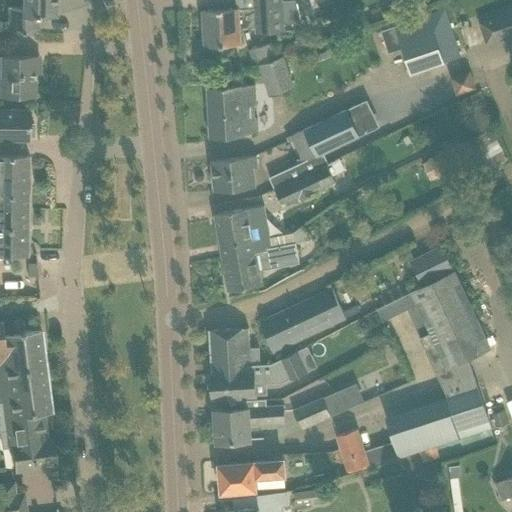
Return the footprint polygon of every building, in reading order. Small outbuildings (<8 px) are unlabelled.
[(56,0),(22,0),(22,7),(8,6),(8,32),(37,32),(37,16),(56,17),(56,0)] [(238,9),(238,8),(202,10),(204,46),(240,44),(239,28),(256,27),(256,33),(276,32),(276,26),(284,26),(282,0),(254,0),(255,8),(238,9)] [(511,36),(511,3),(477,15),(486,45),(511,36)] [(444,9),(394,26),(402,48),(410,73),(418,70),(459,56),(444,9)] [(253,47),(259,64),(278,57),(273,41),(253,47)] [(0,95),(34,95),(34,56),(0,56),(0,72),(0,95)] [(278,57),(259,64),(269,95),(293,87),(282,56),(278,57)] [(253,106),(255,106),(254,85),(227,86),(207,87),(210,138),(244,136),(244,134),(258,134),(257,118),(254,118),(253,106)] [(309,172),(328,163),(323,153),(376,128),(363,101),(287,137),(299,163),(269,177),(274,189),(309,172)] [(0,140),(29,141),(29,137),(33,137),(33,124),(29,124),(29,110),(0,109),(0,140)] [(506,159),(491,128),(468,139),(483,170),(506,159)] [(256,155),(211,160),(214,191),(246,187),(244,168),(257,167),(256,155)] [(0,208),(28,209),(29,157),(0,156),(0,208)] [(340,157),(328,163),(309,172),(274,189),(283,207),(349,176),(340,157)] [(214,212),(222,258),(271,249),(271,247),(295,243),(293,233),(270,237),(263,204),(214,212)] [(0,254),(27,255),(28,209),(0,208),(0,254)] [(271,249),(222,258),(228,290),(262,285),(260,270),(298,262),(295,243),(271,247),(271,249)] [(410,261),(422,284),(453,269),(442,246),(410,261)] [(489,347),(454,272),(436,280),(410,293),(429,333),(418,338),(423,348),(446,398),(459,438),(471,434),(491,428),(468,357),(489,347)] [(292,344),(347,318),(340,306),(332,288),(260,321),(272,353),(292,344)] [(391,300),(376,307),(381,319),(397,312),(391,300)] [(209,330),(211,361),(259,358),(259,347),(249,348),(248,328),(209,330)] [(48,387),(40,331),(23,333),(23,331),(16,332),(16,334),(0,336),(2,349),(0,349),(0,402),(12,401),(11,392),(48,387)] [(212,398),(214,398),(255,395),(254,382),(281,380),(290,376),(292,379),(306,371),(296,351),(295,352),(275,361),(270,364),(259,364),(259,358),(211,361),(212,375),(210,375),(210,377),(208,377),(208,387),(211,387),(212,398)] [(47,441),(43,412),(51,411),(48,387),(11,392),(12,401),(0,402),(0,404),(9,403),(16,445),(10,446),(14,473),(36,470),(35,467),(57,464),(53,440),(47,441)] [(335,393),(324,398),(331,416),(343,410),(335,393)] [(293,410),(302,429),(331,417),(331,416),(324,398),(323,397),(293,410)] [(249,424),(282,422),(281,406),(265,407),(264,403),(241,405),(241,408),(214,410),(216,442),(250,439),(249,424)] [(503,409),(491,413),(495,426),(508,422),(503,409)] [(335,435),(346,470),(367,463),(356,428),(335,435)] [(255,478),(285,476),(283,459),(238,462),(218,464),(220,493),(256,490),(255,478)] [(449,467),(450,479),(461,478),(460,465),(449,467)] [(511,476),(496,483),(502,500),(511,495),(511,476)] [(0,484),(0,511),(25,511),(23,493),(14,494),(13,483),(0,484)] [(234,509),(222,511),(272,511),(272,508),(281,507),(289,506),(287,490),(279,491),(276,492),(256,494),(233,498),(234,509)]
